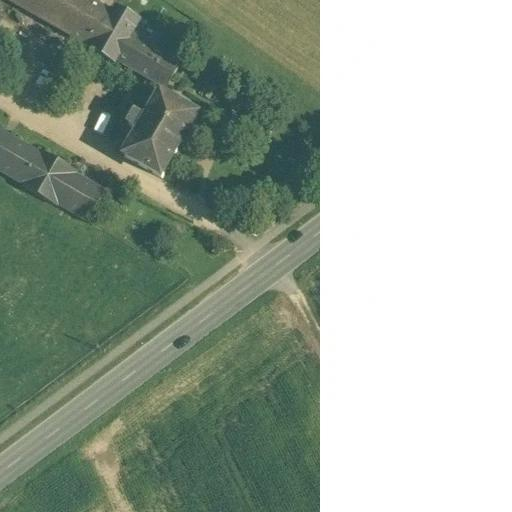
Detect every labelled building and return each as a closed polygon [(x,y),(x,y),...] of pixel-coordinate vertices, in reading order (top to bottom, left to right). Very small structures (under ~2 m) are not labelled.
[(121,15),(93,0),(12,0),(101,50),(121,15)] [(142,28),(121,15),(101,50),(123,62),(141,30),(142,28)] [(158,40),(141,30),(123,62),(171,90),(187,62),(158,45),(158,40)] [(204,115),(170,94),(131,157),(165,178),(204,115)] [(116,191),(0,126),(0,166),(98,222),(116,191)]
